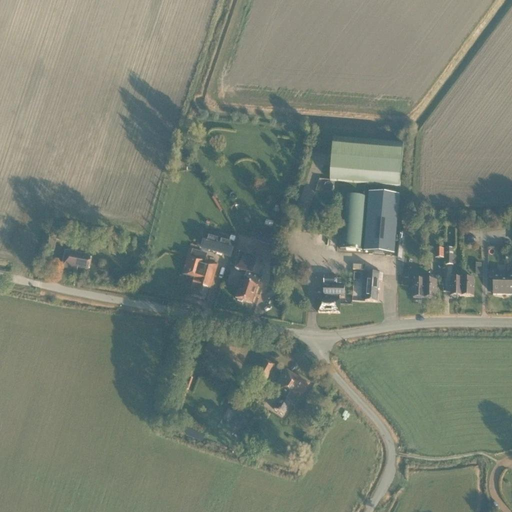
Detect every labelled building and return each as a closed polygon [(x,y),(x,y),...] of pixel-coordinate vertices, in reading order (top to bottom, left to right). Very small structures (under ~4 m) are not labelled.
[(330,182),(400,187),(404,145),(334,139),(330,182)] [(364,253),(394,255),(399,196),(369,193),(364,253)] [(367,198),(345,196),(340,251),(362,252),(367,198)] [(211,237),(206,253),(222,257),(226,242),(225,242),(211,237)] [(53,253),(56,241),(49,239),(47,251),(53,253)] [(118,248),(111,246),(108,254),(115,257),(118,248)] [(435,259),(444,259),(444,250),(436,250),(435,259)] [(454,266),(453,250),(445,250),(445,266),(454,266)] [(189,251),(187,257),(205,262),(206,256),(189,251)] [(77,269),(88,271),(91,260),(88,259),(89,257),(65,252),(62,268),(76,271),(77,269)] [(257,276),(262,261),(251,257),(239,254),(234,269),(246,273),(257,277),(257,276)] [(207,289),(210,290),(217,266),(205,262),(187,257),(182,276),(193,279),(190,289),(192,290),(190,297),(193,298),(204,301),(207,289)] [(504,296),(505,274),(498,274),(498,271),(489,270),(489,278),(493,278),(493,296),(504,296)] [(246,273),(242,283),(256,288),(260,277),(257,276),(257,277),(246,273)] [(380,283),(382,283),(383,275),(363,274),(362,297),(365,297),(365,303),(377,304),(378,292),(379,292),(380,283)] [(340,298),(344,298),(345,287),(337,287),(337,278),(324,278),(324,298),(319,298),(318,314),(340,315),(340,298)] [(462,298),(462,280),(450,279),(450,298),(462,298)] [(462,280),(462,298),(473,298),(474,280),(462,280)] [(424,299),(424,281),(413,281),(413,299),(424,299)] [(424,281),(424,299),(435,300),(436,282),(424,281)] [(236,300),(251,305),(256,288),(242,283),(241,283),(236,300)] [(274,367),(265,362),(252,384),(261,389),(274,367)] [(308,385),(283,371),(271,392),(281,398),(273,410),(283,417),(295,397),(299,399),(308,385)]
